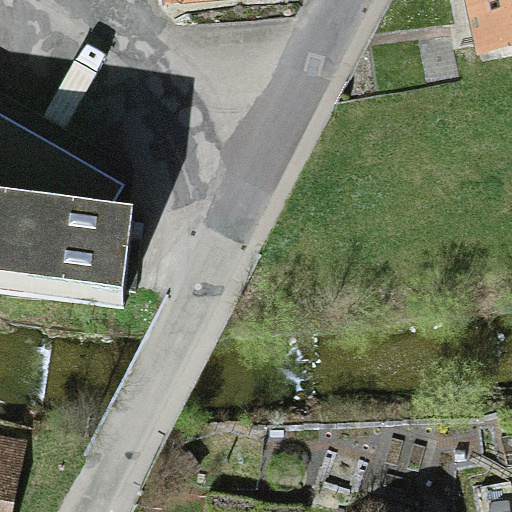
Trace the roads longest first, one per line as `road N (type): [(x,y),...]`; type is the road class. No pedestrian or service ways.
road 1 (residential): [(82,0),(159,57),(260,160)]
road 2 (residential): [(84,511),(186,312)]
road 3 (residential): [(343,0),(260,160)]
road 4 (residential): [(260,160),(186,312)]
